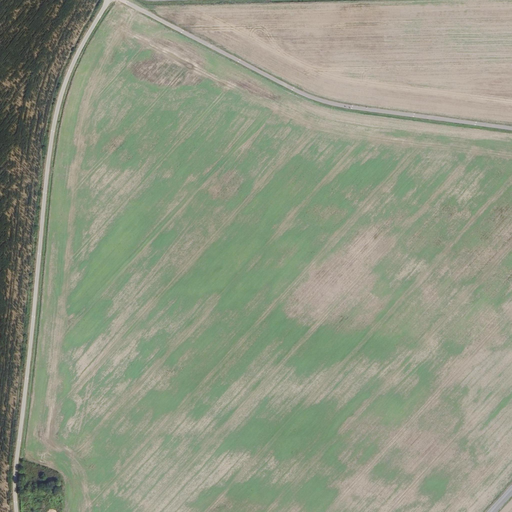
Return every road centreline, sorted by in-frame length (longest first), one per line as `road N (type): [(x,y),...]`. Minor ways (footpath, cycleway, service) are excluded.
road 1 (unclassified): [(17,511),(52,134),(74,61),(109,0)]
road 2 (unclassified): [(511,129),(314,99),(122,0)]
